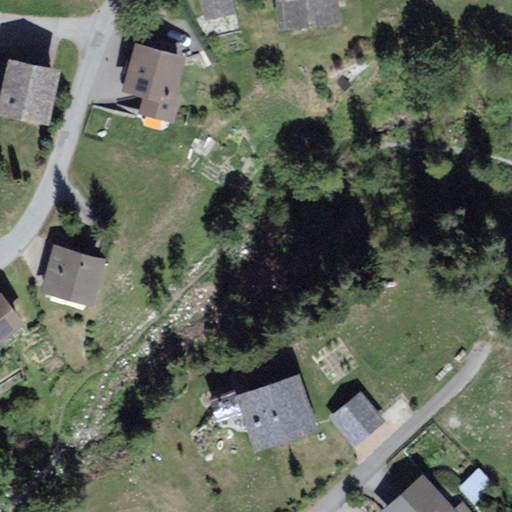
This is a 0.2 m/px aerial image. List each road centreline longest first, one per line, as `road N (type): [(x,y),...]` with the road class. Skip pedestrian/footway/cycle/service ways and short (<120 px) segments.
road 1 (residential): [(0,262),(52,202),(120,34)]
road 2 (residential): [(504,346),(324,511)]
road 3 (residential): [(120,34),(0,24)]
